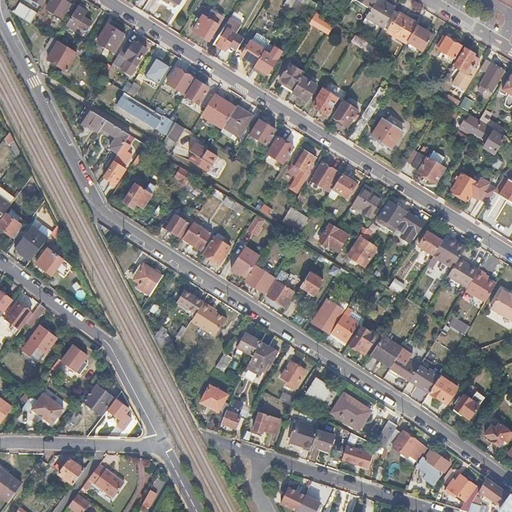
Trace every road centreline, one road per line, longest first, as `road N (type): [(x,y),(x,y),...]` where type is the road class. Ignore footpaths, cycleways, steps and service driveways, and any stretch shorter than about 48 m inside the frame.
road 1 (residential): [(0,19),(98,211),(511,484)]
road 2 (residential): [(511,252),(108,0)]
road 3 (residential): [(161,445),(111,343),(0,259)]
road 4 (residential): [(437,511),(260,454)]
road 5 (residential): [(0,444),(161,445)]
